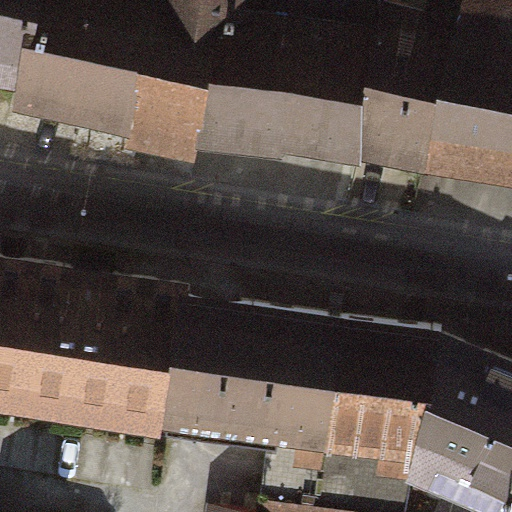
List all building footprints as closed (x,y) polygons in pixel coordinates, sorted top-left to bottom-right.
[(0,0),(0,81),(22,88),(39,0),(0,0)] [(39,0),(22,88),(18,106),(125,128),(359,156),(374,22),(249,6),(250,0),(39,0)] [(511,12),(422,0),(375,0),(374,22),(359,156),(511,181),(511,12)] [(178,276),(0,248),(0,407),(157,431),(156,420),(177,285),(178,276)] [(431,323),(177,285),(156,420),(189,424),(411,458),(431,323)] [(511,511),(511,359),(431,323),(404,481),(487,511),(511,511)] [(287,511),(288,510),(208,501),(207,511),(287,511)]
